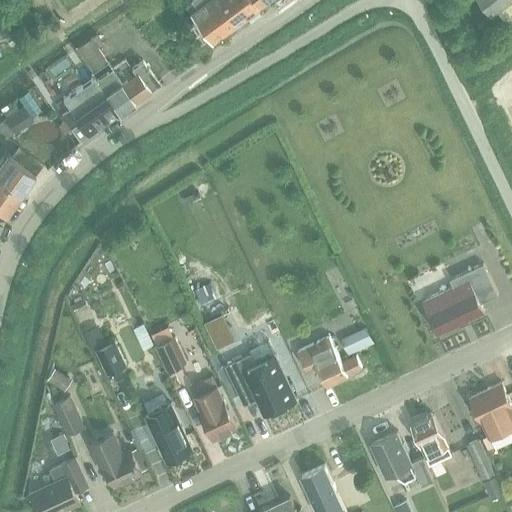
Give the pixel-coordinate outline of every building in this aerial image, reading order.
[(211,42),(238,23),(221,0),(187,0),(184,3),(211,42)] [(221,0),(238,23),(259,8),(258,6),(266,0),(221,0)] [(483,0),(493,12),(508,0),(483,0)] [(1,12),(0,12),(0,36),(11,29),(1,12)] [(62,98),(69,108),(61,113),(79,140),(134,103),(121,83),(121,82),(107,62),(98,46),(102,43),(96,33),(75,47),(94,76),(62,98)] [(125,58),(111,68),(121,82),(121,83),(134,103),(160,85),(149,68),(143,59),(132,67),(125,58)] [(12,101),(1,109),(6,116),(17,109),(12,101)] [(15,133),(34,120),(24,104),(17,109),(6,116),(4,118),(15,133)] [(0,164),(0,177),(21,193),(35,173),(8,154),(0,164)] [(0,208),(7,213),(21,193),(0,177),(0,208)] [(329,243),(321,247),(325,256),(333,253),(329,243)] [(438,333),(485,311),(481,302),(499,294),(484,263),(450,278),(454,286),(423,300),(438,333)] [(201,303),(216,296),(210,283),(195,289),(201,303)] [(222,313),(205,321),(217,347),(234,339),(222,313)] [(365,327),(341,338),(342,340),(348,354),(366,346),(373,343),(365,327)] [(307,369),(318,364),(327,384),(348,374),(348,373),(362,367),(356,354),(342,361),(330,335),(309,345),(298,350),(307,369)] [(174,336),(156,345),(167,369),(185,360),(174,336)] [(107,373),(126,364),(115,341),(96,349),(107,373)] [(251,353),(226,365),(245,404),(246,403),(244,399),(253,395),(255,399),(257,398),(258,398),(265,414),(297,399),(275,354),(256,363),(251,353)] [(73,378),(56,367),(49,379),(66,390),(73,378)] [(236,427),(217,386),(212,374),(189,385),(194,396),(214,438),(236,427)] [(490,436),(511,425),(511,405),(501,382),(470,397),(488,435),(489,436),(490,436)] [(69,431),(84,424),(70,396),(56,403),(69,431)] [(167,460),(192,448),(171,402),(145,414),(167,460)] [(430,463),(451,453),(433,414),(412,424),(430,463)] [(422,485),(434,480),(423,456),(412,461),(397,430),(371,443),(386,474),(393,472),(405,480),(417,474),(422,485)] [(63,431),(52,437),(59,451),(70,445),(63,431)] [(116,483),(142,471),(132,449),(124,453),(114,432),(92,442),(103,464),(106,463),(116,483)] [(488,435),(482,438),(487,449),(494,446),(490,436),(489,436),(488,435)] [(467,444),(483,478),(495,472),(479,439),(467,444)] [(75,491),(88,484),(73,456),(50,468),(56,479),(32,492),(41,511),(55,511),(80,500),(75,491)] [(334,511),(346,511),(324,464),(302,475),(319,511),(327,511),(333,509),(334,511)] [(493,498),(504,493),(496,476),(485,481),(493,498)] [(302,511),(301,508),(297,510),(290,496),(259,510),(260,511),(302,511)] [(406,499),(395,505),(398,511),(408,511),(412,511),(406,499)]
